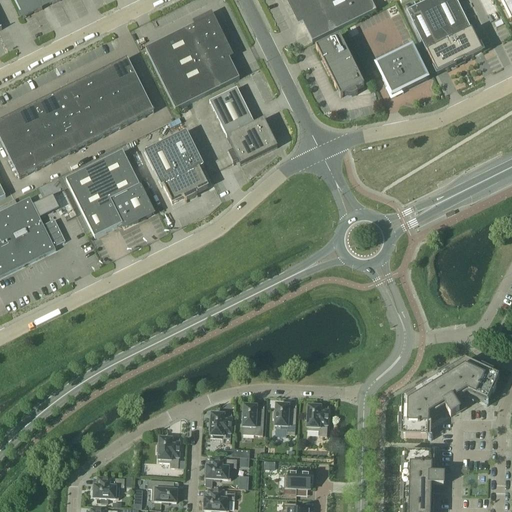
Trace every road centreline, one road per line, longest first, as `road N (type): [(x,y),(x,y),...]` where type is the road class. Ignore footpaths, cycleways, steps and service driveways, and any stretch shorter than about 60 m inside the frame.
road 1 (unclassified): [(321,153),(286,170),(217,230),(0,339)]
road 2 (secondary): [(0,451),(101,369),(297,273)]
road 3 (unclassified): [(511,84),(427,124),(321,153)]
road 4 (unclassified): [(0,78),(159,0)]
road 5 (residential): [(194,404),(282,389),(364,398)]
road 6 (unclassified): [(321,153),(244,0)]
road 7 (residential): [(405,336),(422,341),(481,328),(511,272)]
road 8 (residential): [(498,511),(501,418),(511,394)]
